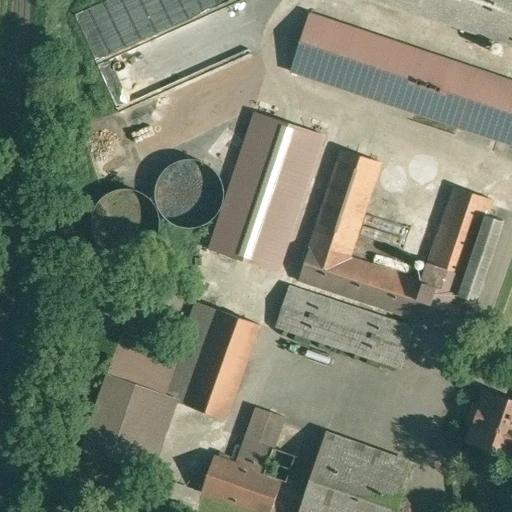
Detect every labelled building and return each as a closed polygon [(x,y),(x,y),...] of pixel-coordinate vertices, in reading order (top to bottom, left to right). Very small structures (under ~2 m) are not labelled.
[(511,0),(373,0),(511,44),(511,0)] [(511,79),(310,12),(290,69),(511,143),(511,79)] [(254,112),(210,249),(277,271),(322,134),(254,112)] [(297,281),(453,330),(464,295),(490,215),(495,199),(453,186),(422,280),(350,257),(380,164),(339,150),(297,281)] [(211,219),(219,211),(223,200),(223,188),(220,179),(214,170),(207,164),(197,160),(187,160),(177,162),(169,167),(161,176),(157,187),(157,198),(160,209),(168,218),(178,224),(189,227),(201,225),(211,219)] [(433,169),(431,167),(428,165),(426,164),(423,165),(420,166),(418,168),(417,171),(416,174),(417,177),(418,179),(421,181),(424,182),(426,182),(429,181),(431,179),(433,177),(434,175),(434,172),(433,169)] [(403,176),(401,173),(398,172),(396,171),(393,172),(390,173),(388,175),(387,178),(386,181),(387,183),(389,186),(391,188),(394,189),(396,189),(399,188),(401,186),(403,184),(404,181),(404,179),(403,176)] [(145,245),(153,238),(158,228),(159,218),(157,207),(151,199),(143,192),(134,188),(123,187),(113,190),(104,196),(98,204),(95,215),(95,225),(99,235),(105,244),(115,249),(125,251),(136,250),(145,245)] [(502,219),(490,215),(464,295),(477,299),(502,219)] [(400,368),(413,326),(292,286),(278,328),(400,368)] [(259,324),(196,303),(178,356),(164,396),(177,401),(227,418),(259,324)] [(164,396),(178,356),(121,335),(81,448),(151,473),(177,401),(164,396)] [(511,397),(486,388),(467,443),(511,458),(511,397)] [(255,408),(236,464),(266,474),(285,418),(255,408)] [(298,511),(400,511),(417,465),(326,433),(298,511)] [(214,456),(201,494),(252,511),(270,511),(282,480),(266,474),(236,464),(214,456)]
